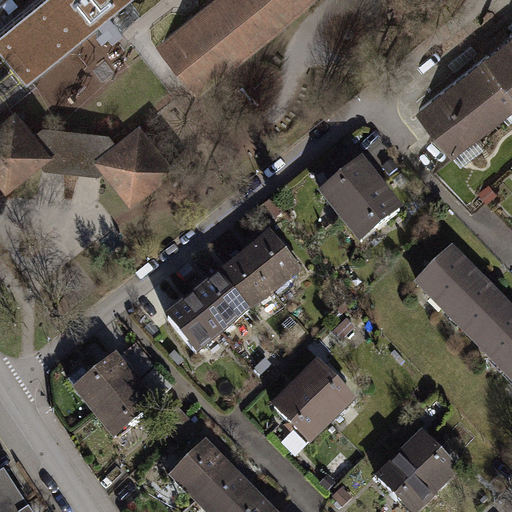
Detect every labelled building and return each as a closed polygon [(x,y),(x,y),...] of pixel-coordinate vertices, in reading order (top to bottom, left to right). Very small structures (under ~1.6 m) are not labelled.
[(12,0),(0,10),(0,45),(23,74),(115,0),(12,0)] [(186,24),(163,42),(197,85),(200,82),(200,81),(241,50),(241,48),(277,19),(278,19),(279,19),(281,17),(278,13),(293,0),(299,0),(300,1),(300,0),(215,0),(199,14),(199,15),(187,24),(186,24)] [(419,109),(452,150),(475,131),(500,111),(511,101),(511,32),(488,52),(489,53),(419,109)] [(472,46),(449,64),(456,72),(479,54),(472,46)] [(511,101),(500,111),(509,122),(511,119),(511,101)] [(44,130),(33,138),(15,116),(0,127),(0,175),(7,184),(38,162),(45,155),(53,156),(62,157),(62,170),(81,172),(84,160),(93,160),(101,161),(106,169),(132,198),(171,168),(140,129),(116,148),(108,137),(44,130)] [(475,131),(452,150),(458,157),(461,160),(483,142),(475,131)] [(106,169),(101,161),(93,160),(84,160),(81,172),(62,170),(62,157),(53,156),(45,155),(38,162),(44,170),(99,176),(106,169)] [(337,217),(376,187),(370,179),(356,162),(322,189),(317,193),(337,217)] [(357,242),(396,211),(376,187),(337,217),(357,242)] [(241,258),(269,293),(294,273),(266,238),(255,247),(241,258)] [(447,252),(415,284),(472,342),(504,311),(481,286),(447,252)] [(215,278),(243,313),(269,293),(241,258),(215,278)] [(190,298),(218,333),(243,313),(215,278),(190,298)] [(167,323),(192,354),(218,333),(190,298),(164,319),(167,323)] [(511,318),(504,311),(472,342),(511,383),(511,318)] [(348,321),(335,334),(343,343),(356,330),(348,321)] [(124,350),(118,355),(136,377),(150,366),(131,344),(124,350)] [(72,390),(92,414),(130,384),(110,359),(72,390)] [(327,423),(349,401),(315,366),(292,388),(327,423)] [(151,369),(137,381),(153,399),(167,387),(154,372),(151,369)] [(92,414),(112,439),(150,408),(130,384),(92,414)] [(305,445),(327,423),(292,388),(270,410),(305,445)] [(398,459),(431,492),(452,471),(419,438),(398,459)] [(191,501),(223,470),(200,447),(169,478),(191,501)] [(377,481),(407,511),(410,511),(431,492),(398,459),(377,481)] [(202,511),(225,511),(245,492),(223,470),(191,501),(193,502),(202,511)] [(25,511),(0,473),(0,511),(25,511)] [(328,476),(319,485),(327,493),(336,484),(328,476)] [(354,499),(343,488),(333,498),(343,509),(354,499)] [(264,511),(245,492),(225,511),(264,511)]
